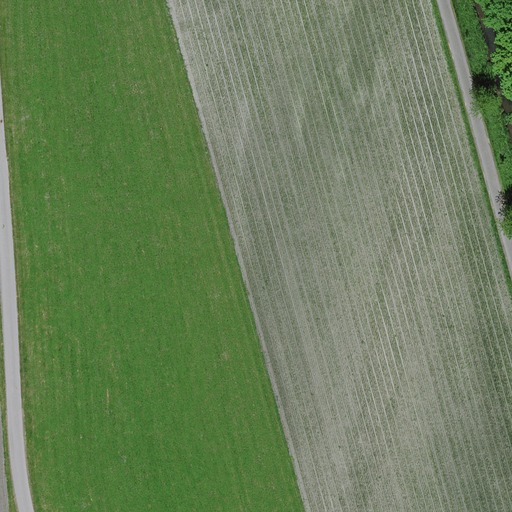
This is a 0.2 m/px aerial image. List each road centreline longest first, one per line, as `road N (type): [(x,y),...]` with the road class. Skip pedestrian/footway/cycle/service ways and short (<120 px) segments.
road 1 (track): [(25,511),(0,188)]
road 2 (track): [(442,0),(511,256)]
